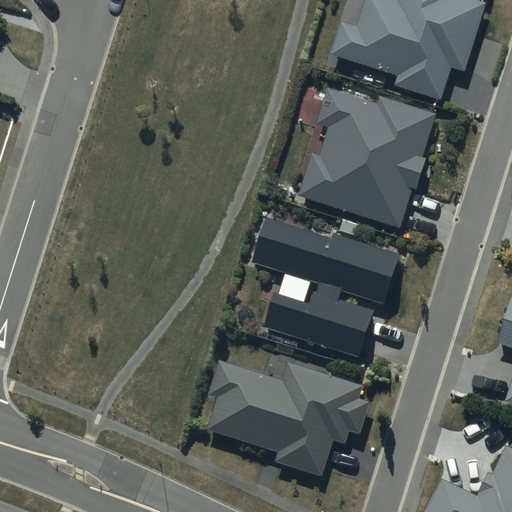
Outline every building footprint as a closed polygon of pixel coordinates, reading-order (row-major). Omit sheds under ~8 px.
[(397,0),(395,0),(366,0),(357,28),(341,23),(331,54),(397,75),(394,85),(442,100),(453,68),(466,72),(487,3),(477,0),(397,0)] [(438,115),(381,96),(378,104),(328,88),(317,125),(329,129),(321,156),(313,153),(299,197),(402,230),(415,190),(418,191),(429,159),(424,158),(438,115)] [(386,307),(402,256),(335,234),(333,239),(268,219),(254,264),(319,285),(312,305),(276,294),(265,329),(361,359),(377,311),(342,300),(344,293),(386,307)] [(511,298),(510,298),(495,344),(511,349),(511,374),(503,403),(511,405),(511,298)] [(281,379),(219,360),(208,395),(216,398),(207,429),(280,451),(277,462),(322,476),(333,440),(344,444),(348,431),(360,434),(370,401),(359,398),(364,384),(287,361),(281,379)] [(511,511),(511,449),(506,447),(493,475),(487,472),(476,495),(442,479),(426,511),(511,511)]
